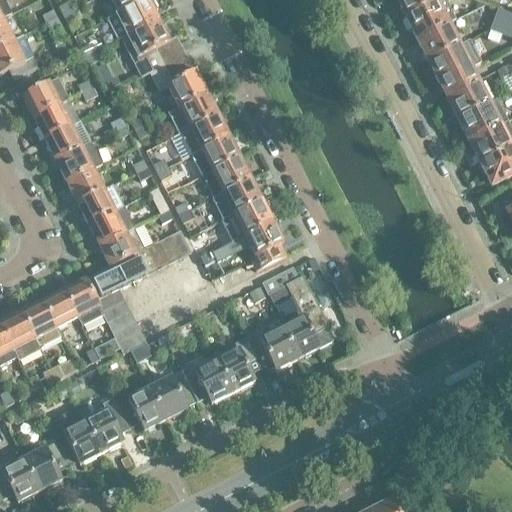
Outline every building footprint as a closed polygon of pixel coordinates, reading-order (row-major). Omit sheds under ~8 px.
[(109,0),(119,17),(148,2),(146,0),(109,0)] [(394,0),(405,20),(437,4),(434,0),(394,0)] [(444,0),(437,4),(405,20),(427,65),(460,49),(448,26),(455,22),(444,0)] [(155,16),(148,2),(119,17),(129,38),(157,23),(154,17),(155,16)] [(58,10),(62,18),(73,12),(69,4),(58,10)] [(77,20),(73,12),(62,18),(66,25),(77,20)] [(490,33),(502,38),(505,30),(511,32),(511,17),(498,12),(490,33)] [(42,18),(45,26),(57,21),(53,13),(42,18)] [(7,18),(2,21),(0,21),(0,49),(14,42),(10,35),(15,33),(16,28),(13,21),(7,18)] [(61,29),(57,21),(45,26),(49,34),(61,29)] [(161,30),(157,23),(129,38),(121,42),(141,80),(163,69),(160,64),(154,52),(169,44),(162,30),(161,30)] [(511,41),(511,32),(505,30),(502,38),(511,41)] [(14,43),(14,42),(0,49),(0,77),(8,73),(14,84),(37,72),(31,61),(35,59),(23,38),(14,43)] [(176,40),(169,44),(154,52),(160,64),(182,52),(176,40)] [(80,53),(84,61),(96,55),(91,47),(80,53)] [(474,77),(471,71),(460,49),(427,65),(442,94),(474,77)] [(166,75),(188,63),(182,52),(160,64),(163,69),(166,75)] [(100,62),(96,55),(84,61),(88,68),(100,62)] [(80,70),(76,61),(67,66),(71,74),(80,70)] [(172,87),(194,75),(188,63),(166,75),(172,87)] [(508,68),(496,74),(497,74),(501,82),(511,75),(509,70),(509,69),(508,68)] [(178,111),(206,97),(203,90),(196,74),(194,75),(172,87),(166,75),(163,69),(141,80),(141,81),(150,77),(159,95),(168,91),(178,111)] [(442,94),(457,122),(489,106),(474,77),(442,94)] [(22,99),(33,121),(60,107),(61,109),(69,105),(57,81),(45,88),(22,99)] [(93,91),(88,82),(78,88),(82,96),(93,91)] [(98,101),(93,91),(82,96),(88,107),(98,101)] [(210,104),(206,97),(178,111),(168,116),(179,137),(189,132),(218,118),(210,103),(210,104)] [(61,109),(60,107),(33,121),(44,143),(71,129),(80,125),(69,105),(61,109)] [(500,128),(489,106),(457,122),(468,145),(500,128)] [(125,129),(115,108),(104,114),(114,134),(125,129)] [(200,154),(228,139),(225,133),(218,118),(189,132),(200,154)] [(130,125),(135,133),(146,128),(142,120),(130,125)] [(150,136),(146,128),(135,133),(139,141),(150,136)] [(511,151),(500,128),(468,145),(480,167),(511,151)] [(82,150),(71,129),(44,143),(55,164),(82,150)] [(129,137),(125,129),(114,134),(118,142),(129,137)] [(231,146),(228,139),(200,154),(193,157),(200,171),(207,168),(211,175),(240,161),(232,146),(231,146)] [(82,150),(55,164),(66,185),(93,171),(93,172),(102,168),(90,146),(82,150)] [(511,151),(480,167),(491,189),(511,179),(511,178),(511,151)] [(247,175),(240,161),(211,175),(204,178),(215,201),(222,197),(250,182),(246,176),(247,175)] [(132,169),(136,176),(147,171),(143,163),(132,169)] [(164,163),(153,168),(156,176),(167,170),(164,163)] [(171,178),(167,170),(156,176),(160,184),(171,178)] [(93,172),(93,171),(66,185),(76,206),(104,192),(93,172)] [(151,179),(147,171),(136,176),(140,184),(151,179)] [(251,186),(250,182),(222,197),(233,218),(261,203),(252,185),(251,186)] [(115,214),(104,192),(76,206),(88,228),(115,214)] [(269,218),(261,203),(233,218),(244,239),(271,225),(268,218),(269,218)] [(154,212),(158,220),(169,214),(165,206),(154,212)] [(185,206),(174,211),(178,219),(189,213),(185,206)] [(115,214),(88,228),(98,250),(126,235),(134,232),(123,210),(115,214)] [(511,211),(498,218),(506,234),(511,230),(511,211)] [(193,221),(189,213),(178,219),(182,226),(193,221)] [(172,221),(169,214),(158,220),(161,227),(172,221)] [(275,232),(271,225),(244,239),(254,260),(250,263),(256,274),(264,270),(258,259),(280,248),(283,246),(276,231),(275,232)] [(134,232),(126,235),(98,250),(109,271),(126,262),(136,257),(145,253),(134,232)] [(189,241),(196,253),(204,269),(215,264),(212,256),(216,254),(205,232),(189,241)] [(179,235),(168,241),(179,262),(190,256),(179,235)] [(179,262),(168,241),(157,246),(168,267),(179,262)] [(168,267),(157,246),(147,251),(158,273),(168,267)] [(286,259),(280,248),(258,259),(264,270),(286,259)] [(158,273),(147,251),(145,253),(136,257),(147,278),(158,273)] [(147,278),(136,257),(126,262),(137,284),(147,278)] [(118,293),(137,284),(126,262),(109,271),(86,282),(97,304),(118,293)] [(217,268),(215,264),(204,269),(208,277),(219,272),(217,268)] [(262,287),(263,289),(273,306),(275,309),(283,324),(278,327),(297,363),(297,362),(303,359),(304,360),(317,354),(316,353),(331,346),(331,345),(332,344),(325,331),(328,330),(326,325),(321,314),(320,314),(302,279),(298,282),(292,271),(262,287)] [(222,278),(219,272),(208,277),(211,283),(222,278)] [(100,309),(97,304),(86,282),(63,294),(77,321),(99,310),(100,309)] [(259,291),(248,297),(254,307),(264,301),(259,291)] [(101,315),(123,303),(118,293),(97,304),(100,309),(99,310),(101,315)] [(77,321),(63,294),(42,305),(56,332),(77,321)] [(106,325),(129,314),(123,303),(101,315),(106,325)] [(56,332),(42,305),(21,316),(34,343),(39,352),(60,341),(56,332)] [(111,335),(134,324),(129,314),(106,325),(111,335)] [(34,343),(21,316),(0,326),(0,328),(13,354),(34,343)] [(117,346),(140,335),(134,324),(111,335),(117,346)] [(297,363),(278,327),(277,325),(245,341),(261,372),(271,366),(275,374),(278,373),(278,374),(291,367),(290,366),(296,363),(297,363)] [(0,371),(17,362),(13,354),(0,328),(0,371)] [(145,346),(140,335),(117,346),(122,357),(145,346)] [(250,377),(261,372),(245,341),(233,347),(236,353),(217,363),(233,396),(233,395),(239,392),(240,393),(252,387),(252,386),(254,385),(250,377)] [(101,347),(93,351),(99,362),(106,358),(101,347)] [(99,362),(93,351),(85,355),(91,366),(99,362)] [(232,396),(233,396),(217,363),(195,374),(193,368),(191,368),(189,364),(180,369),(182,373),(180,374),(196,405),(207,399),(211,407),(213,406),(214,407),(226,400),(225,399),(232,396)] [(58,369),(50,373),(56,385),(64,381),(58,369)] [(186,410),(196,405),(180,374),(182,373),(180,369),(177,370),(179,374),(171,378),(171,380),(148,392),(165,424),(166,424),(165,423),(172,420),(173,421),(185,415),(185,414),(187,413),(186,410)] [(56,385),(50,373),(42,378),(48,389),(56,385)] [(76,383),(66,388),(71,398),(81,393),(76,383)] [(16,391),(7,395),(13,406),(21,402),(16,391)] [(165,424),(148,392),(128,402),(124,396),(113,402),(129,432),(140,427),(144,435),(146,434),(147,434),(159,428),(158,427),(165,423),(165,424)] [(13,406),(7,395),(0,398),(5,410),(13,406)] [(119,437),(129,432),(113,402),(102,407),(106,414),(84,425),(101,457),(101,456),(107,453),(108,454),(121,448),(120,447),(123,446),(119,437)] [(37,413),(33,405),(24,409),(29,418),(37,413)] [(101,457),(84,425),(64,435),(63,434),(51,440),(67,471),(78,465),(79,468),(82,467),(82,468),(95,461),(94,460),(100,456),(101,457)] [(57,476),(67,471),(51,440),(40,446),(43,452),(23,462),(40,495),(40,494),(46,490),(47,492),(59,486),(59,485),(61,484),(57,476)] [(39,495),(40,495),(23,462),(4,472),(3,471),(1,473),(0,470),(0,499),(2,504),(13,498),(17,506),(20,505),(20,506),(33,499),(32,498),(39,494),(39,495)] [(379,511),(375,511),(395,511),(392,504),(390,505),(388,501),(377,507),(379,511)]
